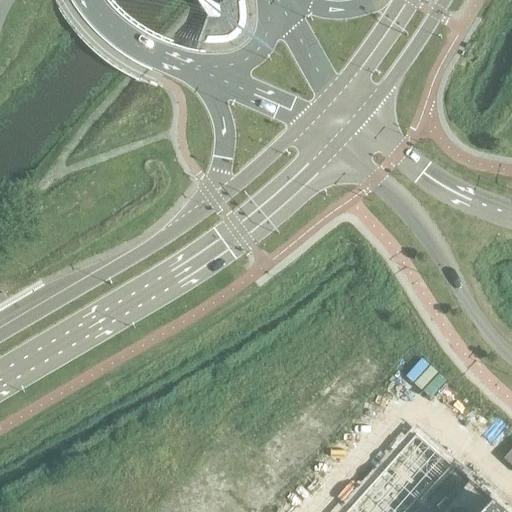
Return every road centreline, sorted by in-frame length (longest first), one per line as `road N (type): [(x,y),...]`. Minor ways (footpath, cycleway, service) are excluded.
road 1 (tertiary): [(0,382),(211,252),(337,142)]
road 2 (tertiary): [(337,142),(417,216),(487,329),(511,353)]
road 3 (tertiary): [(217,199),(0,334)]
road 4 (tertiary): [(511,212),(424,168),(363,114)]
road 5 (tertiary): [(192,68),(224,117),(217,199)]
road 6 (tertiary): [(363,114),(444,0)]
road 7 (tertiary): [(87,0),(119,36),(192,68)]
road 8 (tertiary): [(192,68),(308,118)]
road 9 (tertiary): [(192,68),(233,65),(256,51),(269,28),(268,0)]
road 10 (tertiary): [(308,118),(217,199)]
